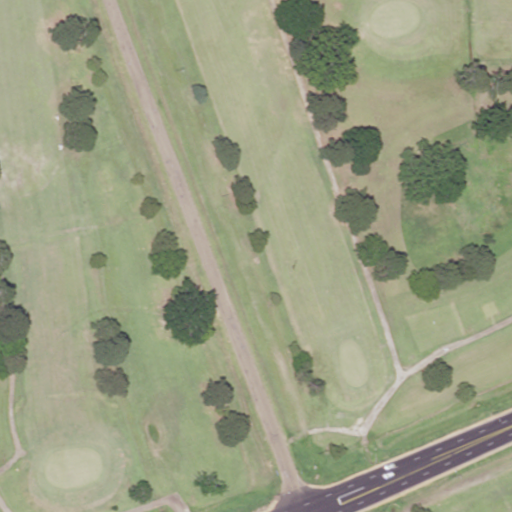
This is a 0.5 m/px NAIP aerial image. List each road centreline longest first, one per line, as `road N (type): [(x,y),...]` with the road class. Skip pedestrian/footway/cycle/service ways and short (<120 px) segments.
road 1 (residential): [(108,0),(307,511)]
road 2 (secondary): [(511,428),(312,511)]
